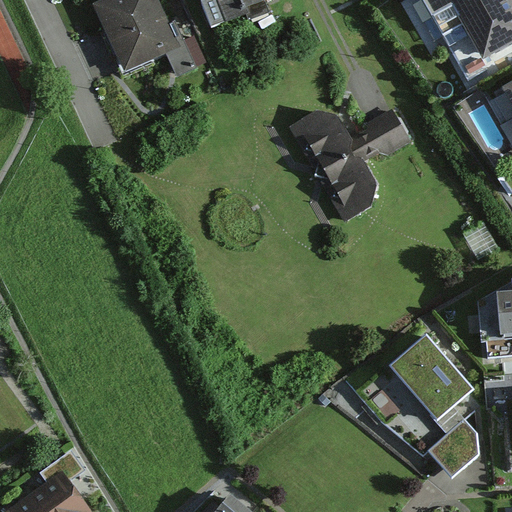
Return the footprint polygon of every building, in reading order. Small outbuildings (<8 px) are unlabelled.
[(154,0),(121,0),(99,10),(128,74),(178,51),(154,0)] [(272,0),(211,0),(224,32),(277,12),(272,0)] [(511,0),(427,0),(468,70),(511,44),(511,16),(505,5),(511,0)] [(511,88),(494,100),(511,130),(511,88)] [(357,143),(340,110),(295,133),(342,227),(385,205),(367,169),(411,147),(399,123),(357,143)] [(487,228),(464,242),(478,265),(501,251),(487,228)] [(511,299),(479,303),(484,359),(511,356),(511,299)] [(429,342),(392,374),(439,428),(477,396),(429,342)] [(92,511),(64,478),(21,511),(92,511)]
